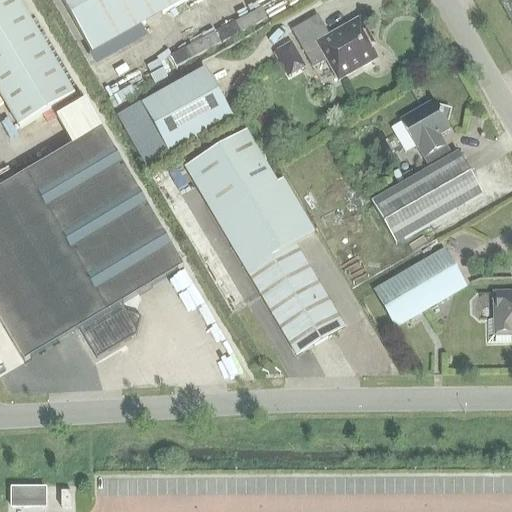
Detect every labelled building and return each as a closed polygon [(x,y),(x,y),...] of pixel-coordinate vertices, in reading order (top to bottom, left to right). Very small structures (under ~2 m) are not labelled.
[(15,0),(0,0),(0,106),(16,134),(76,102),(15,0)] [(188,0),(60,0),(91,55),(188,0)] [(267,5),(220,30),(226,40),(272,15),(267,5)] [(312,69),(325,61),(337,82),(376,60),(369,47),(373,45),(359,20),(328,37),(317,17),(291,32),(292,33),(312,69)] [(178,64),(221,44),(216,33),(173,53),(178,64)] [(290,45),(273,54),(287,78),(303,68),(290,45)] [(143,109),(166,151),(229,116),(206,74),(143,109)] [(417,149),(429,170),(451,158),(439,137),(449,131),(442,119),(443,116),(441,115),(443,110),(436,108),(433,103),(400,121),(416,150),(417,149)] [(72,147),(0,189),(0,323),(23,363),(78,330),(96,360),(135,337),(140,318),(126,315),(120,305),(182,268),(100,130),(85,104),(56,120),(72,147)] [(273,186),(242,135),(185,168),(245,273),(296,359),(344,330),(294,246),(313,234),(282,181),(273,186)] [(457,155),(451,158),(429,170),(371,204),(395,246),(482,196),(458,154),(457,155)] [(452,295),(464,288),(456,275),(444,253),(374,294),(394,329),(452,295)] [(511,294),(494,295),(494,321),(486,321),(487,345),(511,345),(510,337),(511,336),(511,294)] [(11,509),(44,509),(45,490),(11,490),(11,509)] [(71,493),(60,493),(60,509),(71,509),(71,493)]
